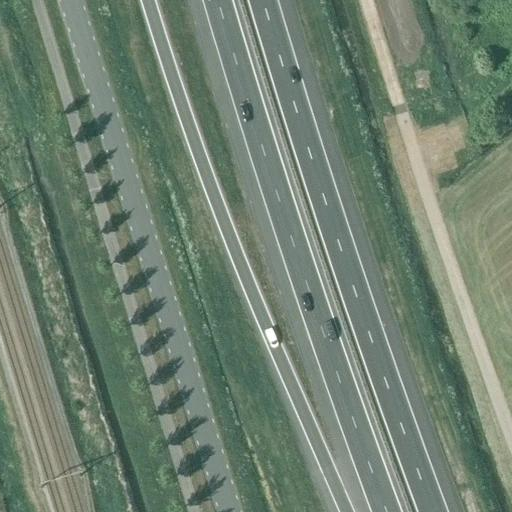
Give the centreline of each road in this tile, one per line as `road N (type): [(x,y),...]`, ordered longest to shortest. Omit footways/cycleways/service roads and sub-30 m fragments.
road 1 (motorway): [(148,0),(238,263),(345,511)]
road 2 (motorway): [(431,511),(258,0)]
road 3 (motorway): [(213,0),(384,511)]
road 4 (tertiary): [(225,511),(64,0)]
